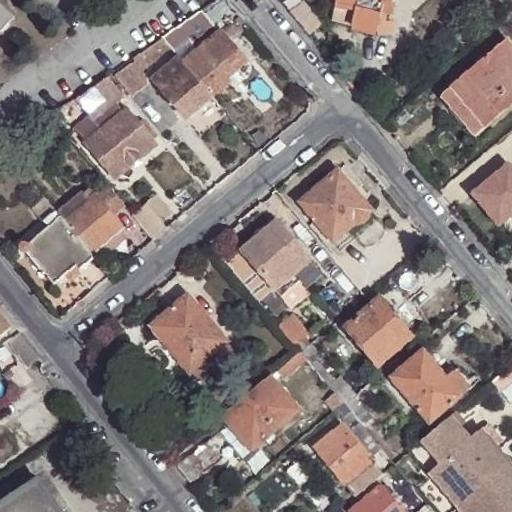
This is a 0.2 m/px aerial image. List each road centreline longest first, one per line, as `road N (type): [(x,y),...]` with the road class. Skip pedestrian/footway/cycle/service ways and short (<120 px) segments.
road 1 (residential): [(54,350),(341,112)]
road 2 (residential): [(341,112),(511,316)]
road 3 (residential): [(186,511),(54,350)]
road 4 (residential): [(246,0),(341,112)]
